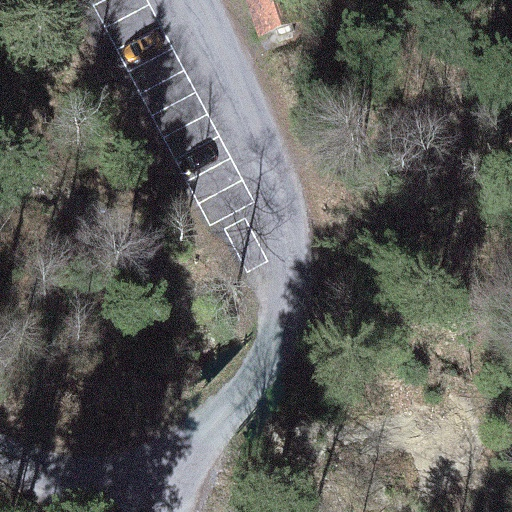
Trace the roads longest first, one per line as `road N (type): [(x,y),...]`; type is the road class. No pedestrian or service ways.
road 1 (track): [(192,0),(271,218),(283,302),(213,425),(150,511)]
road 2 (track): [(108,511),(0,459)]
